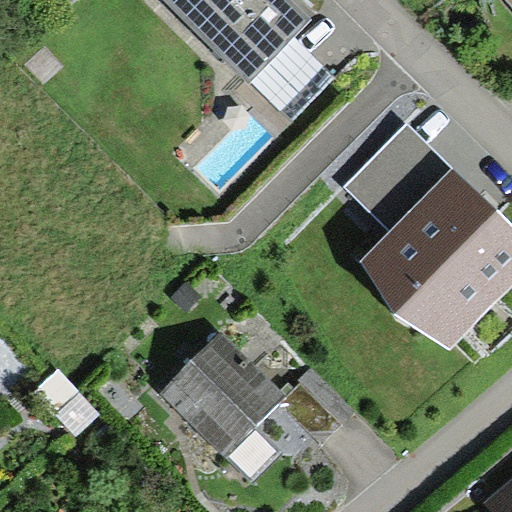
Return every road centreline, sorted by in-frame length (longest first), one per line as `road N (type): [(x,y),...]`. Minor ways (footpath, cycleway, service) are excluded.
road 1 (residential): [(511,161),(362,0)]
road 2 (residential): [(365,511),(511,389)]
